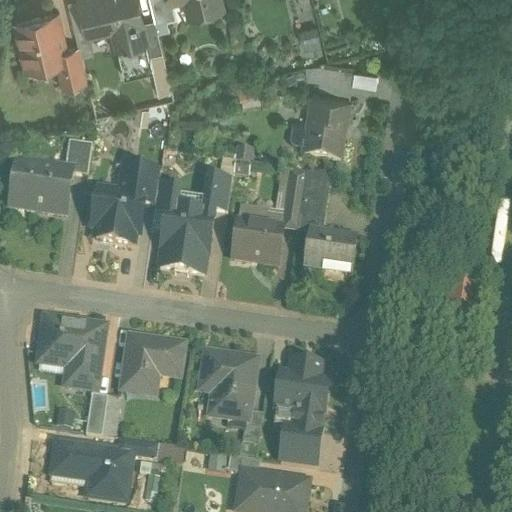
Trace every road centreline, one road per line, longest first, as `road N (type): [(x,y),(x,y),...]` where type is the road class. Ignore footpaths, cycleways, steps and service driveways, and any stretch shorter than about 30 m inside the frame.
road 1 (residential): [(0,294),(365,344)]
road 2 (residential): [(414,0),(365,344)]
road 3 (residential): [(0,324),(10,395),(2,511)]
road 4 (residential): [(365,344),(340,511)]
